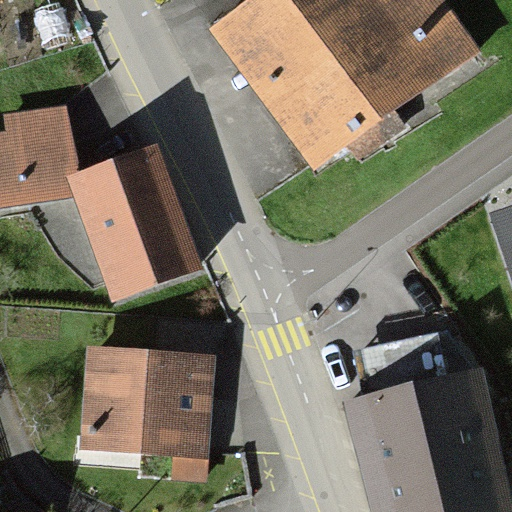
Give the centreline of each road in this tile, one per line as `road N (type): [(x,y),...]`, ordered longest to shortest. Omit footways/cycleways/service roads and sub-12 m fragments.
road 1 (unclassified): [(129,0),(267,298)]
road 2 (residential): [(267,298),(511,131)]
road 3 (unclassified): [(267,298),(347,511)]
